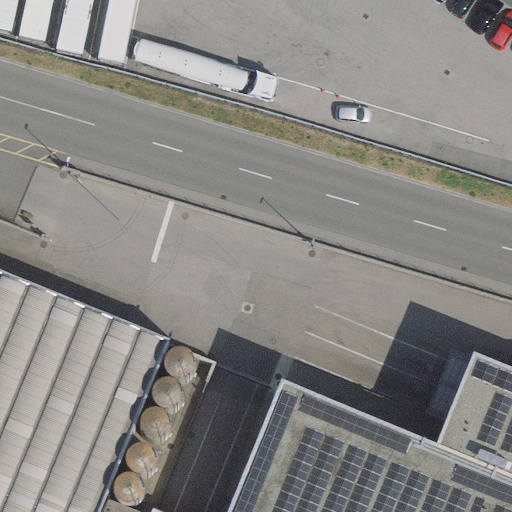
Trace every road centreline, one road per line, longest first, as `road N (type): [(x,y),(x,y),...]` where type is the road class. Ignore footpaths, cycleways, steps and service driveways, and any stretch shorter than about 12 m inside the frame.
road 1 (residential): [(0,99),(511,251)]
road 2 (unknown): [(511,103),(327,0)]
